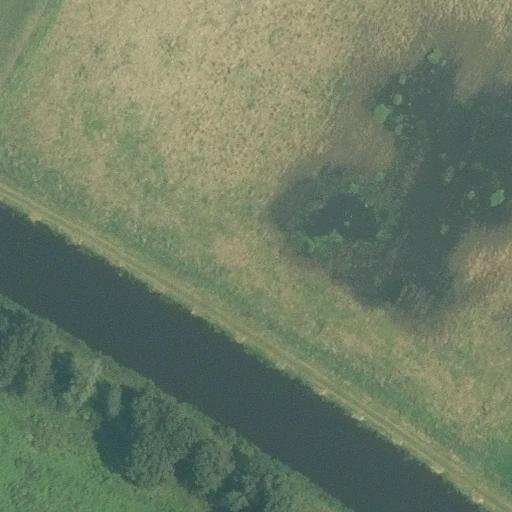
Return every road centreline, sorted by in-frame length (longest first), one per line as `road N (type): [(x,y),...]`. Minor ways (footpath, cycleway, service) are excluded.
road 1 (track): [(0,187),(266,335),(511,506)]
road 2 (track): [(0,329),(141,408),(299,511)]
